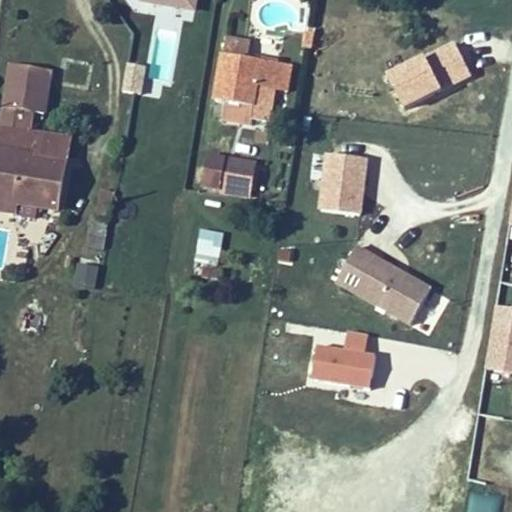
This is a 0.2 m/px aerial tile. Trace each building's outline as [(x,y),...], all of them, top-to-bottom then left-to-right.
[(441,0),(368,0),(366,15),(390,19),(386,45),(430,54),(441,0)] [(222,35),(216,100),(223,101),(221,121),(271,126),(275,89),(290,91),(293,60),(250,56),(252,37),(222,35)] [(173,41),(152,37),(150,46),(172,49),(173,41)] [(473,76),(463,45),(431,55),(441,85),(473,76)] [(142,98),(199,107),(202,92),(203,83),(207,61),(208,55),(172,49),(150,46),(142,98)] [(428,58),(390,73),(403,106),(441,91),(428,58)] [(0,207),(60,216),(72,133),(33,128),(36,110),(48,112),(54,67),(7,61),(0,110),(0,207)] [(126,61),(122,90),(142,94),(147,64),(126,61)] [(216,63),(207,61),(203,83),(213,85),(216,63)] [(162,147),(142,144),(136,178),(155,181),(162,147)] [(253,196),(258,159),(207,152),(201,189),(253,196)] [(370,159),(330,155),(324,212),(364,216),(370,159)] [(194,261),(218,266),(224,233),(200,228),(194,261)] [(356,246),(337,282),(414,324),(434,288),(356,246)] [(96,287),(98,264),(76,262),(75,285),(96,287)] [(511,309),(498,307),(487,371),(511,375),(511,309)] [(346,329),(344,345),(367,349),(369,333),(346,329)] [(312,382),(372,386),(375,350),(314,345),(312,382)] [(467,493),(465,511),(498,511),(499,496),(467,493)]
